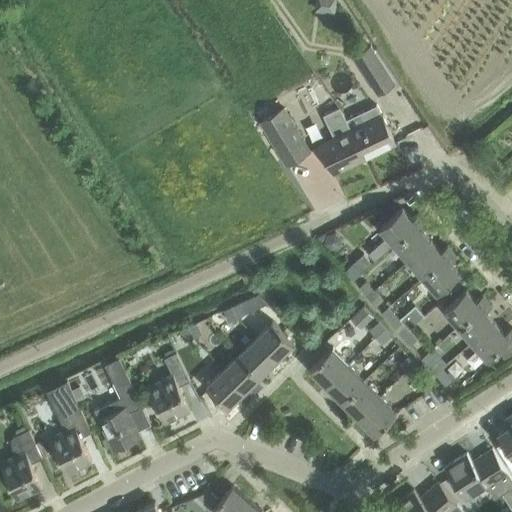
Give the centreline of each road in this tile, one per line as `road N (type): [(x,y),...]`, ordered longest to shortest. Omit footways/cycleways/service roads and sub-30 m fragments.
road 1 (unclassified): [(0,369),(418,176),(454,172),(511,230)]
road 2 (residential): [(348,489),(215,437),(73,511)]
road 3 (residential): [(511,384),(348,489)]
